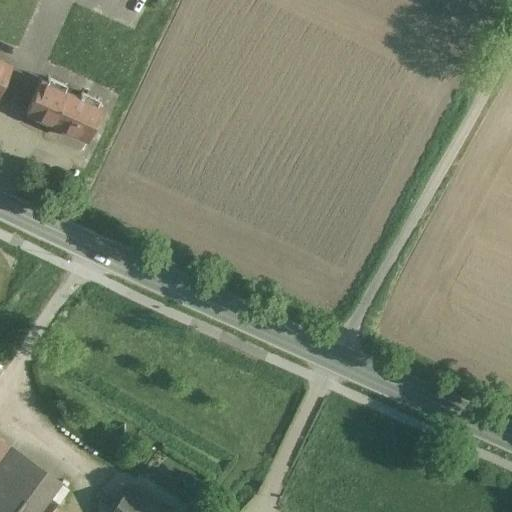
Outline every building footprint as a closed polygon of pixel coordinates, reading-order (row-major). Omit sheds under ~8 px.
[(0,90),(10,68),(0,62),(0,90)] [(101,109),(40,81),(25,114),(87,142),(101,109)] [(60,484),(5,445),(5,446),(0,452),(0,483),(40,511),(60,484)] [(39,511),(40,511),(0,483),(0,511),(39,511)] [(163,511),(132,490),(116,511),(168,511),(164,509),(163,511)]
